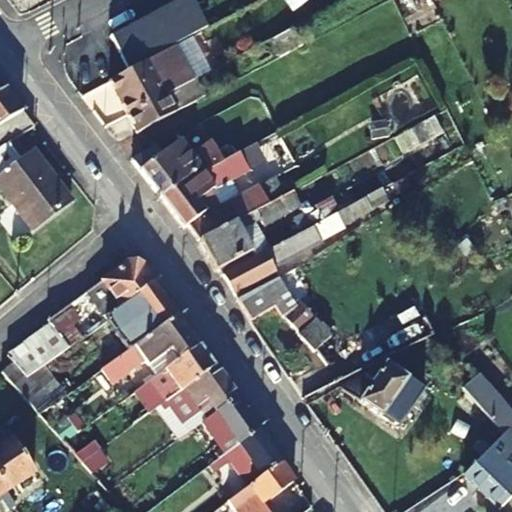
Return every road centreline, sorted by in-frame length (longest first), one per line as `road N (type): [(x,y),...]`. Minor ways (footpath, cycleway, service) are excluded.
road 1 (tertiary): [(139,223),(347,511)]
road 2 (tertiary): [(10,50),(139,223)]
road 3 (residential): [(139,223),(0,338)]
